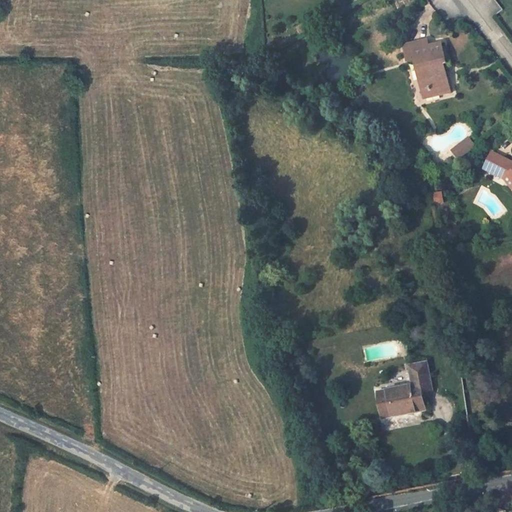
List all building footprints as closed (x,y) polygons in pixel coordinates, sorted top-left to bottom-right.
[(429,47),(427,40),(405,46),(408,61),(417,59),(424,90),(434,88),(438,91),(439,94),(450,92),(445,70),(441,71),(440,65),(443,64),(446,63),(442,44),(429,47)] [(438,91),(434,88),(424,90),(426,98),(439,94),(438,91)] [(476,146),(469,138),(457,147),(460,152),(456,156),(457,157),(459,156),(460,158),(476,146)] [(511,163),(492,153),(491,156),(490,156),(487,162),(485,167),(484,168),(492,172),(494,167),(508,175),(511,179),(511,163)] [(511,179),(508,175),(494,167),(492,172),(504,178),(511,187),(511,179)] [(443,202),(442,192),(434,193),(436,203),(443,202)] [(423,384),(413,386),(378,392),(384,419),(426,411),(422,392),(433,390),(428,362),(419,364),(423,384)] [(423,384),(419,364),(409,366),(413,386),(423,384)]
